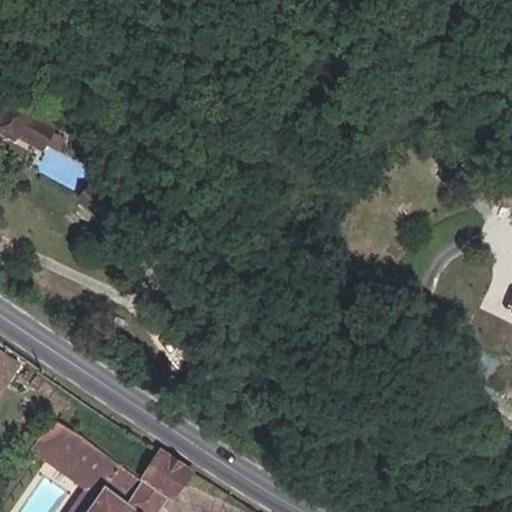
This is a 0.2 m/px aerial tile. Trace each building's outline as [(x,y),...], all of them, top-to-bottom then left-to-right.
[(64,127),(0,90),(0,124),(25,139),(30,130),(53,144),(61,132),(64,127)] [(48,152),(53,144),(30,130),(25,139),(48,152)] [(61,132),(53,144),(67,151),(74,139),(61,132)] [(127,210),(103,185),(93,194),(117,220),(127,210)] [(2,341),(0,344),(0,403),(30,359),(2,341)] [(60,383),(41,370),(33,382),(52,395),(60,383)] [(115,482),(94,511),(159,511),(175,489),(184,495),(201,470),(172,451),(153,478),(60,415),(46,435),(115,482)] [(76,511),(94,511),(115,482),(46,435),(37,450),(93,488),(76,511)]
